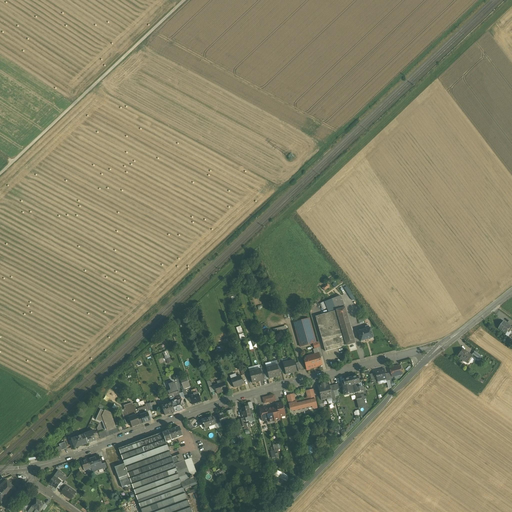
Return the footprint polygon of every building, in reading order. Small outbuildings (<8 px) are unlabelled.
[(352,300),(355,299),(348,286),(345,287),(352,300)] [(340,296),(332,299),(336,310),(345,308),(340,296)] [(355,343),(345,308),(336,310),(336,311),(346,346),(355,343)] [(336,311),(315,317),(325,352),(346,346),(336,311)] [(315,343),(308,318),(294,323),(298,337),(301,347),(313,344),(312,344),(315,343)] [(511,328),(511,327),(503,322),(501,325),(499,326),(499,328),(499,329),(506,334),(508,332),(509,333),(511,328)] [(369,326),(365,327),(366,329),(358,332),(361,341),(373,338),(370,328),(369,328),(369,326)] [(315,343),(312,344),(313,344),(314,349),(317,349),(318,354),(319,354),(319,357),(322,356),(318,342),(315,343)] [(472,356),(462,349),(457,357),(467,363),(472,356)] [(164,352),(167,364),(172,363),(168,350),(164,352)] [(482,357),(474,351),(472,354),(480,360),(482,357)] [(318,354),(304,358),(307,367),(306,368),(306,369),(307,370),(309,370),(310,368),(313,367),(313,368),(316,367),(316,366),(322,365),(319,357),(319,354),(318,354)] [(294,361),(288,362),(291,373),(297,372),(294,361)] [(283,363),(285,372),(286,375),(291,373),(288,362),(283,363)] [(271,366),(274,378),(280,376),(279,373),(277,365),(271,366)] [(266,368),(267,370),(269,379),(274,378),(271,366),(266,368)] [(400,366),(390,368),(391,373),(392,377),(402,375),(402,373),(402,372),(402,371),(401,370),(400,366)] [(260,369),(255,370),(257,382),(263,380),(261,372),(260,369)] [(384,369),(375,371),(378,381),(386,379),(385,374),(384,369)] [(255,370),(249,372),(252,383),(257,382),(255,370)] [(240,376),(231,379),(234,388),(243,384),(240,376)] [(358,376),(350,377),(352,385),(360,384),(360,383),(361,383),(360,380),(359,381),(358,376)] [(350,377),(343,379),(343,381),(342,381),(342,385),(344,384),(345,387),(352,385),(350,377)] [(188,381),(181,384),(184,390),(185,389),(190,387),(188,381)] [(167,393),(168,395),(178,392),(175,383),(169,385),(170,390),(167,391),(167,393)] [(218,385),(214,386),(217,394),(227,390),(224,383),(218,385)] [(360,384),(352,385),(354,393),(358,393),(358,394),(363,392),(362,387),(361,383),(360,383),(360,384)] [(325,384),(321,385),(321,386),(318,386),(321,396),(321,400),(322,400),(331,398),(332,398),(331,394),(328,384),(325,385),(325,384)] [(344,384),(342,385),(344,391),(343,391),(344,396),(354,393),(352,385),(345,387),(344,384)] [(181,400),(178,392),(168,395),(169,397),(171,403),(171,404),(181,400)] [(198,393),(189,397),(192,405),(201,401),(198,393)] [(274,395),(262,398),(264,404),(275,401),(274,395)] [(310,398),(304,400),(304,402),(302,402),(303,409),(312,407),(312,408),(314,409),(317,408),(315,397),(310,398)] [(361,397),(356,398),(358,409),(365,407),(363,399),(362,400),(361,397)] [(183,405),(181,400),(171,404),(174,412),(183,409),(181,406),(183,405)] [(299,401),(296,402),(293,403),(288,404),(290,410),(293,411),(303,409),(302,402),(300,403),(299,401)] [(135,404),(133,405),(132,403),(124,406),(125,409),(121,410),(126,425),(130,423),(132,428),(143,424),(135,404)] [(165,416),(174,412),(171,404),(171,403),(162,406),(165,416)] [(283,408),(282,403),(276,405),(277,407),(280,418),(281,418),(281,416),(285,415),(284,411),(284,410),(284,408),(283,408)] [(136,405),(138,411),(145,408),(147,412),(150,411),(149,409),(148,404),(145,405),(139,407),(138,404),(136,405)] [(248,406),(241,408),(244,419),(245,418),(251,417),(250,415),(249,410),(248,406)] [(265,407),(259,409),(260,413),(260,414),(261,416),(262,421),(266,420),(267,421),(268,421),(266,410),(265,407)] [(277,407),(271,408),(274,421),(276,421),(275,419),(280,418),(277,407)] [(266,410),(268,421),(272,420),(273,422),(274,421),(271,408),(266,410)] [(108,430),(115,428),(110,414),(100,410),(96,420),(100,423),(102,422),(104,428),(107,427),(108,430)] [(226,412),(218,415),(221,423),(222,426),(227,424),(226,422),(229,421),(226,412)] [(150,421),(147,413),(140,416),(143,424),(150,421)] [(249,422),(254,421),(253,414),(250,415),(251,417),(245,418),(246,421),(248,421),(249,422)] [(218,415),(212,417),(215,425),(221,423),(218,415)] [(202,420),(201,421),(203,425),(205,428),(215,425),(212,417),(202,420)] [(242,419),(234,421),(236,428),(244,427),(245,426),(244,424),(242,419)] [(168,431),(171,440),(183,436),(179,427),(168,431)] [(95,431),(84,435),(87,444),(95,441),(94,436),(96,436),(95,431)] [(171,440),(168,431),(162,433),(166,442),(171,440)] [(162,433),(118,449),(124,464),(128,475),(131,484),(175,468),(174,465),(166,442),(162,433)] [(84,435),(72,439),(75,448),(87,444),(84,435)] [(65,442),(59,444),(60,447),(61,451),(67,448),(65,442)] [(98,455),(88,459),(90,467),(91,468),(97,466),(98,469),(106,466),(104,461),(101,462),(98,455)] [(88,459),(81,461),(84,469),(90,467),(88,459)] [(184,461),(174,465),(175,468),(181,483),(193,478),(192,475),(190,476),(184,461)] [(124,464),(115,468),(119,479),(128,475),(124,464)] [(175,468),(131,484),(132,485),(134,493),(136,497),(140,509),(184,493),(183,489),(197,484),(194,478),(193,478),(181,483),(175,468)] [(275,476),(286,481),(289,476),(277,470),(275,476)] [(64,476),(58,471),(55,475),(58,477),(61,480),(64,476)] [(128,475),(119,479),(122,488),(132,485),(131,484),(128,475)] [(57,479),(53,477),(49,483),(52,485),(51,486),(56,489),(61,482),(57,479)] [(1,485),(0,486),(0,502),(1,504),(15,490),(6,481),(5,480),(4,479),(3,479),(1,480),(1,481),(0,481),(0,483),(0,484),(1,485)] [(70,489),(66,486),(62,491),(61,493),(67,497),(68,496),(72,499),(75,495),(69,490),(70,489)] [(191,511),(184,493),(140,509),(141,511),(191,511)] [(40,501),(38,500),(37,500),(36,500),(32,507),(34,509),(36,510),(39,511),(41,509),(44,505),(40,502),(40,501)]
